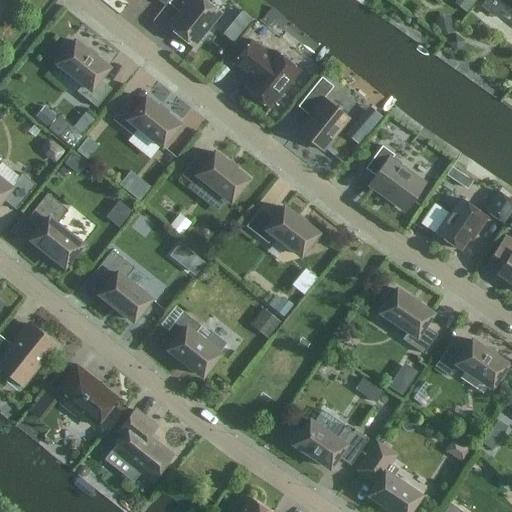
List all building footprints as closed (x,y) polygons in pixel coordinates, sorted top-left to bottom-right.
[(179,0),(185,5),(168,26),(194,47),(221,13),(204,0),(179,0)] [(511,0),(487,0),(482,6),(494,16),(500,9),(511,17),(511,15),(511,0)] [(262,20),(272,28),(281,15),(271,8),(262,20)] [(252,20),(242,12),(238,18),(247,26),(252,20)] [(455,32),(450,15),(436,18),(440,36),(455,32)] [(448,43),(457,51),(461,45),(461,37),(455,33),(448,43)] [(271,56),(252,40),(234,64),(252,79),(245,88),(270,109),(300,71),(275,51),(271,56)] [(75,41),(73,44),(69,41),(61,51),(65,54),(58,63),(83,83),(77,91),(97,108),(112,89),(100,79),(108,68),(75,41)] [(297,130),(323,151),(349,119),(324,99),(334,87),(322,77),(304,99),(315,108),(297,130)] [(179,124),(146,98),(137,109),(128,101),(113,120),(132,135),(138,128),(162,146),(179,124)] [(35,116),(48,127),(57,118),(44,106),(35,116)] [(59,116),(49,129),(74,150),(85,137),(83,136),(95,120),(86,112),(73,128),(59,116)] [(368,136),(355,124),(347,134),(360,145),(368,136)] [(88,137),(77,151),(88,160),(100,146),(88,137)] [(45,154),(56,163),(65,152),(49,139),(42,146),(45,154)] [(394,155),(382,146),(366,169),(377,177),(371,186),(404,210),(423,183),(391,160),(394,155)] [(86,165),(72,153),(64,163),(79,174),(86,165)] [(248,179),(215,153),(206,164),(197,156),(182,175),(191,183),(198,175),(231,201),(248,179)] [(0,163),(1,162),(0,160),(0,202),(3,199),(17,210),(37,185),(22,173),(11,188),(0,178),(0,163)] [(459,183),(468,189),(473,181),(464,175),(459,183)] [(511,210),(511,200),(499,192),(485,211),(503,223),(511,210)] [(40,229),(31,240),(65,266),(82,244),(57,224),(68,210),(48,194),(28,219),(40,229)] [(475,228),(478,231),(487,217),(461,199),(438,234),(435,231),(434,232),(461,250),(475,228)] [(127,200),(116,217),(129,225),(140,209),(127,200)] [(318,233),(284,207),(275,218),(261,207),(246,226),(269,244),(275,236),(300,256),(308,246),(312,249),(320,239),(316,236),(318,233)] [(169,226),(182,237),(195,220),(182,209),(169,226)] [(511,240),(506,237),(488,263),(500,271),(498,274),(511,283),(511,240)] [(109,283),(100,294),(133,321),(151,299),(126,279),(135,268),(112,250),(95,272),(109,283)] [(206,263),(195,254),(185,267),(196,276),(206,263)] [(302,285),(313,294),(327,277),(315,268),(302,285)] [(395,292),(391,289),(384,300),(388,303),(381,313),(408,331),(403,340),(424,354),(438,334),(425,325),(433,314),(397,290),(395,292)] [(274,309),(285,317),(294,305),(283,296),(274,309)] [(280,322),(263,309),(251,325),(268,338),(280,322)] [(169,350),(202,376),(220,354),(218,353),(226,343),(213,333),(205,342),(195,334),(201,326),(183,312),(168,331),(178,339),(169,350)] [(55,346),(29,325),(6,353),(0,347),(0,371),(3,368),(23,385),(55,346)] [(507,364),(472,340),(464,352),(451,343),(435,366),(449,376),(457,364),(492,387),(498,378),(502,380),(510,369),(506,367),(507,364)] [(398,385),(412,394),(426,371),(412,362),(398,385)] [(62,404),(76,415),(68,426),(85,439),(95,425),(96,426),(116,400),(85,376),(88,373),(77,365),(61,385),(71,393),(62,404)] [(377,388),(369,398),(376,403),(383,392),(377,388)] [(157,428),(135,410),(118,432),(125,436),(116,447),(126,455),(124,458),(154,481),(173,456),(149,437),(157,428)] [(296,442),(294,444),(330,468),(338,456),(351,465),(369,439),(355,430),(353,433),(345,427),(337,439),(310,421),(303,431),(299,428),(292,439),(296,442)] [(464,435),(454,451),(472,461),(481,446),(464,435)] [(498,444),(487,437),(483,444),(494,450),(498,444)] [(377,441),(358,470),(377,483),(370,495),(394,511),(409,511),(421,495),(394,478),(399,470),(392,465),(398,455),(377,441)] [(78,474),(81,477),(86,476),(89,472),(89,467),(85,465),(81,465),(77,469),(78,474)] [(498,482),(509,490),(511,485),(511,478),(504,473),(498,482)] [(270,511),(250,498),(240,511),(270,511)] [(463,511),(450,503),(444,511),(463,511)]
